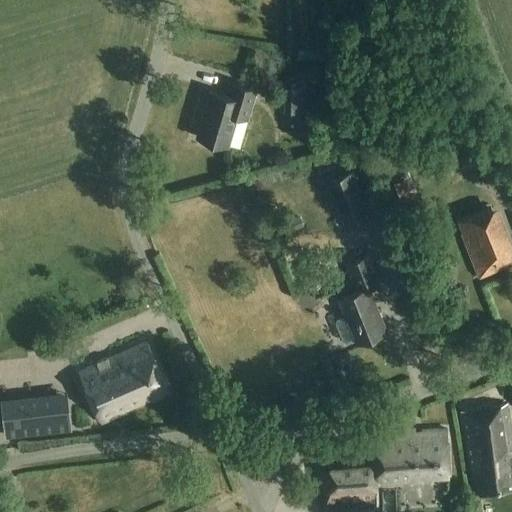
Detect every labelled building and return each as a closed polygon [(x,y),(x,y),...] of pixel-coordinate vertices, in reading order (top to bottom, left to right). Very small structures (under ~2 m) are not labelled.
[(304,50),(304,59),(330,58),(329,49),(304,50)] [(315,113),(315,82),(285,81),(284,112),(315,113)] [(249,119),(258,91),(231,83),(227,96),(213,92),(199,139),(229,148),(239,116),(249,119)] [(452,161),(435,167),(440,179),(457,173),(452,161)] [(368,211),(351,168),(327,178),(343,221),(368,211)] [(481,278),(511,264),(511,257),(510,253),(511,252),(511,246),(495,205),(457,220),(481,278)] [(293,230),(289,220),(275,225),(279,236),(293,230)] [(358,343),(388,331),(371,287),(379,284),(368,256),(348,264),(359,291),(341,298),(347,315),(339,319),(337,322),(344,340),(348,342),(356,339),(358,343)] [(103,421),(165,394),(163,389),(169,387),(149,339),(80,369),(103,421)] [(54,393),(28,396),(29,400),(30,410),(5,413),(7,429),(32,426),(57,423),(56,407),(54,397),(54,393)] [(476,494),(511,487),(511,436),(507,405),(462,413),(476,494)] [(95,410),(83,414),(88,432),(101,428),(95,410)] [(416,433),(416,430),(374,432),(375,465),(322,468),(324,511),(377,508),(376,482),(423,480),(423,478),(449,478),(448,431),(416,433)]
